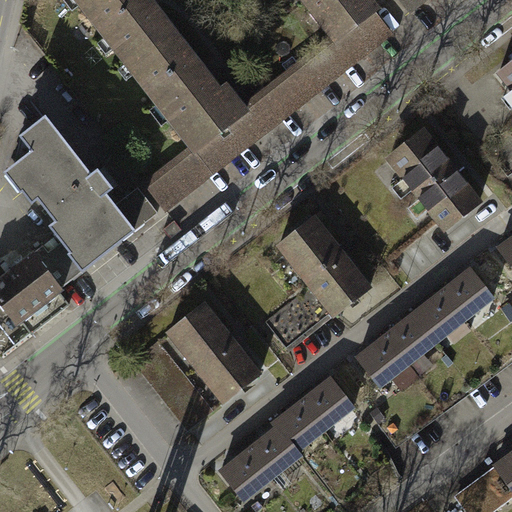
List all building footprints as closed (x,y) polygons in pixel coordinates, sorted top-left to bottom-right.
[(302,0),(330,34),(241,108),(222,85),(158,7),(151,0),(72,0),(192,143),(142,185),(167,215),(395,26),(373,0),(302,0)] [(396,0),(408,14),(425,0),(396,0)] [(31,246),(65,290),(88,273),(137,236),(98,185),(51,122),(23,142),(34,157),(9,175),(49,227),(28,242),(31,246)] [(433,134),(395,169),(455,235),(493,200),(433,134)] [(388,293),(330,221),(290,253),(348,325),(388,293)] [(511,264),(511,241),(501,250),(511,264)] [(31,246),(0,268),(0,311),(20,340),(73,301),(65,290),(31,246)] [(472,271),(444,293),(467,321),(495,300),(472,271)] [(444,293),(417,315),(439,343),(467,321),(444,293)] [(277,379),(214,307),(177,339),(240,411),(277,379)] [(417,315),(389,336),(411,365),(439,343),(417,315)] [(383,387),(411,365),(389,336),(360,359),(383,387)] [(191,429),(217,411),(172,346),(146,364),(191,429)] [(332,381),(304,402),(327,430),(354,409),(332,381)] [(299,452),(327,430),(304,402),(277,424),(299,452)] [(302,456),(299,452),(277,424),(276,425),(278,429),(253,450),(275,478),(302,456)] [(246,501),(275,478),(253,450),(224,473),(246,501)] [(511,511),(511,488),(500,475),(468,504),(474,511),(511,511)]
